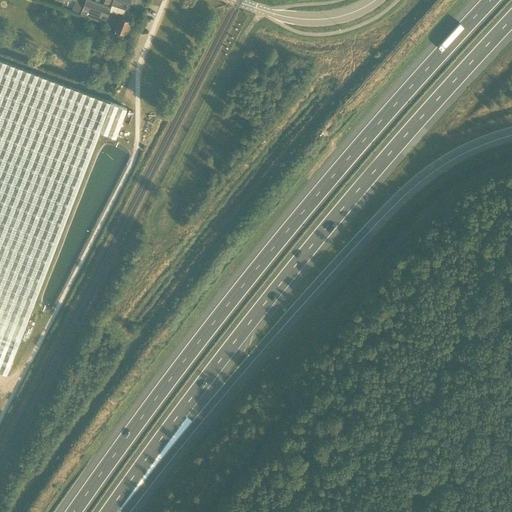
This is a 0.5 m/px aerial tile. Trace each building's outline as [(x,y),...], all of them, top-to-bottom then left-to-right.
[(104,0),(103,4),(91,0),(85,0),(80,13),(104,22),(109,10),(109,11),(112,5),(113,0),(104,0)] [(113,0),(112,5),(124,9),(128,10),(130,5),(131,0),(113,0)] [(131,21),(127,20),(119,17),(113,30),(125,35),(131,21)] [(86,58),(96,32),(85,27),(74,54),(86,58)] [(92,57),(99,61),(104,53),(96,49),(92,57)] [(0,371),(6,374),(100,130),(115,137),(126,108),(0,59),(0,371)]
